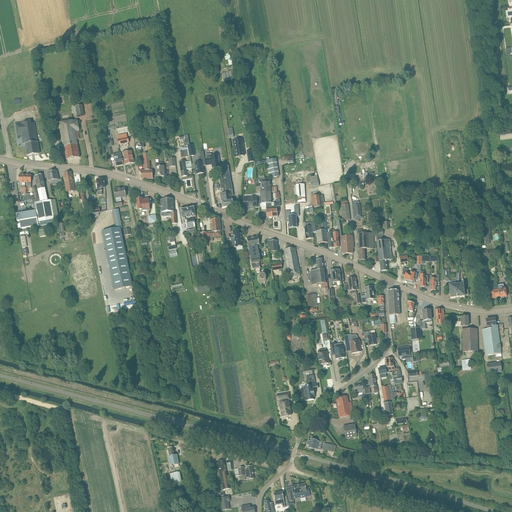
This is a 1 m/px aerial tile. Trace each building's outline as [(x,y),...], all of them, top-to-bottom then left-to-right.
[(83,106),(76,107),(77,116),(85,115),(83,106)] [(160,116),(148,118),(148,123),(166,120),(165,115),(163,115),(163,111),(159,112),(160,116)] [(80,158),(79,153),(76,140),(79,139),(78,131),(79,131),(77,120),(60,123),(66,160),(80,158)] [(30,122),(16,124),(17,136),(22,135),(23,145),(26,144),(27,156),(39,154),(34,123),(31,124),(30,122)] [(232,161),(240,159),(238,143),(233,144),(233,148),(229,148),(230,156),(231,156),(232,161)] [(183,151),(181,151),(182,158),(188,157),(188,156),(189,156),(188,150),(186,150),(185,149),(183,149),(183,151)] [(135,163),(134,158),(134,157),(133,158),(132,152),(129,152),(129,150),(123,151),(124,159),(123,159),(124,165),(135,163)] [(123,165),(123,160),(122,160),(121,152),(113,154),(113,157),(117,156),(118,159),(115,159),(116,166),(123,165)] [(153,179),(153,174),(153,170),(149,170),(148,154),(144,154),(144,170),(141,170),(141,180),(153,179)] [(213,168),(220,167),(218,155),(212,156),(211,154),(206,155),(207,165),(212,165),(213,168)] [(197,174),(204,173),(203,166),(206,166),(205,157),(199,158),(200,162),(195,163),(197,174)] [(269,178),(279,176),(276,159),(266,161),(269,178)] [(187,176),(186,171),(185,161),(179,162),(182,177),(187,176)] [(163,163),(156,163),(156,167),(156,172),(157,177),(164,176),(164,170),(165,170),(165,168),(165,166),(163,167),(163,163)] [(62,184),(61,179),(58,180),(56,171),(47,172),(49,181),(52,181),(52,185),(62,184)] [(75,191),(72,177),(71,172),(63,174),(64,179),(67,192),(75,191)] [(228,196),(231,196),(233,195),(233,196),(232,184),(231,184),(230,172),(223,173),(224,178),(219,178),(221,189),(223,189),(224,193),(226,192),(227,193),(228,194),(228,196)] [(40,202),(48,201),(42,175),(35,177),(36,181),(40,202)] [(318,177),(309,178),(311,187),(319,185),(318,177)] [(98,189),(97,189),(98,196),(102,195),(101,188),(105,188),(104,180),(103,180),(103,179),(100,179),(100,180),(97,181),(98,189)] [(270,187),(261,188),(261,204),(266,204),(271,203),(270,192),(277,192),(277,187),(270,187)] [(115,207),(120,206),(122,206),(122,202),(121,202),(121,198),(126,197),(124,188),(118,189),(118,188),(114,189),(116,199),(116,203),(114,203),(115,207)] [(224,193),(222,193),(223,194),(220,195),(222,209),(233,207),(231,196),(228,196),(228,194),(227,193),(226,192),(224,193)] [(322,196),(319,196),(319,194),(312,195),(314,207),(324,205),(322,196)] [(149,204),(151,204),(151,200),(148,200),(142,200),(142,199),(141,199),(140,198),(138,198),(137,199),(138,200),(137,200),(137,205),(138,210),(142,209),(143,215),(149,214),(149,211),(149,204)] [(256,198),(250,198),(243,198),(243,200),(243,208),(244,208),(244,209),(247,209),(248,208),(257,208),(256,198)] [(160,200),(161,205),(162,217),(171,216),(172,224),(177,224),(176,216),(176,211),(174,212),(173,199),(160,200)] [(36,210),(16,214),(19,230),(39,226),(55,223),(54,219),(53,216),(52,209),(51,200),(48,201),(40,202),(35,203),(36,210)] [(93,214),(96,213),(100,212),(99,208),(95,209),(94,200),(90,200),(93,214)] [(276,202),(271,203),(271,210),(272,210),(272,217),(278,217),(277,209),(277,206),(280,206),(280,200),(276,200),(276,202)] [(290,210),(285,211),(285,221),(288,221),(289,228),(297,227),(296,216),(299,216),(298,205),(294,205),(294,214),(290,215),(290,210)] [(360,205),(352,206),(354,220),(358,219),(357,214),(361,213),(360,205)] [(194,208),(181,210),(182,215),(183,220),(185,219),(185,221),(183,221),(184,224),(186,224),(186,229),(183,229),(183,233),(187,232),(196,231),(193,218),(195,217),(195,213),(194,208)] [(118,209),(117,210),(113,210),(115,225),(116,225),(116,228),(102,231),(103,236),(114,290),(132,287),(126,257),(120,229),(122,229),(118,209)] [(157,223),(156,215),(148,216),(149,223),(157,223)] [(200,232),(201,237),(203,248),(208,247),(207,241),(217,240),(216,237),(220,237),(220,232),(220,224),(219,219),(211,220),(212,232),(206,233),(206,232),(205,233),(205,232),(200,232)] [(328,243),(328,242),(325,222),(322,223),(323,230),(316,231),(318,243),(328,243)] [(306,239),(313,238),(312,233),(316,232),(314,223),(309,223),(309,224),(306,224),(306,228),(304,228),(306,239)] [(484,242),(491,241),(489,226),(482,227),(484,242)] [(231,248),(243,246),(240,230),(233,231),(234,236),(234,238),(230,238),(231,248)] [(357,230),(358,246),(358,249),(359,249),(359,261),(366,261),(365,249),(374,249),(373,233),(362,234),(362,230),(357,230)] [(341,237),(342,250),(342,255),(353,254),(352,249),(353,249),(353,236),(341,237)] [(258,249),(258,246),(260,245),(258,237),(247,239),(252,269),(252,270),(261,268),(260,268),(259,262),(260,262),(258,249)] [(376,242),(380,267),(381,271),(388,270),(386,260),(392,259),(392,254),(389,240),(376,242)] [(268,249),(269,248),(270,252),(278,252),(277,241),(268,241),(268,249)] [(284,249),(285,254),(290,279),(297,278),(297,277),(300,276),(295,248),(284,249)] [(481,248),(471,248),(472,257),(481,256),(481,251),(481,248)] [(494,250),(481,251),(481,256),(481,258),(482,267),(481,267),(482,269),(487,269),(486,258),(495,257),(495,256),(496,255),(496,251),(494,251),(494,250)] [(415,257),(413,264),(421,265),(421,264),(421,262),(421,257),(415,257)] [(326,283),(322,259),(315,260),(317,270),(310,271),(310,276),(312,285),(321,284),(326,283)] [(331,278),(332,283),(332,286),(337,286),(336,283),(341,282),(339,270),(331,271),(332,278),(331,278)] [(450,275),(449,275),(449,270),(443,271),(444,276),(443,276),(444,280),(447,282),(448,282),(449,285),(449,291),(450,298),(450,299),(457,298),(456,284),(455,280),(450,280),(450,275)] [(414,276),(410,275),(408,282),(412,283),(412,282),(414,283),(415,279),(416,280),(417,276),(417,272),(415,271),(414,275),(415,275),(414,276)] [(425,287),(426,282),(428,283),(429,276),(425,276),(425,271),(421,271),(420,279),(420,287),(425,287)] [(262,283),(263,283),(264,283),(264,282),(265,282),(266,282),(266,281),(267,281),(267,280),(267,279),(267,278),(267,277),(267,276),(267,275),(266,275),(266,274),(265,274),(264,274),(264,273),(263,273),(262,273),(261,273),(261,274),(260,274),(259,275),(259,276),(258,276),(258,277),(258,278),(258,279),(258,280),(259,280),(259,281),(260,282),(261,282),(261,283),(262,283)] [(439,275),(436,275),(436,278),(430,278),(430,282),(430,291),(436,291),(436,283),(439,283),(439,275)] [(348,279),(347,279),(348,284),(344,285),(344,286),(345,291),(349,291),(357,290),(355,278),(352,279),(352,278),(348,278),(348,279)] [(208,282),(196,285),(198,292),(209,290),(208,282)] [(463,283),(456,284),(457,298),(465,297),(464,297),(464,296),(468,295),(468,291),(464,291),(463,283)] [(499,298),(506,297),(505,289),(503,289),(503,286),(498,287),(498,290),(499,298)] [(366,300),(369,300),(374,299),(373,287),(364,288),(365,294),(361,294),(362,303),(366,303),(366,300)] [(490,289),(492,299),(499,298),(498,290),(498,287),(490,289)] [(389,315),(394,315),(400,315),(399,297),(400,297),(400,294),(399,294),(398,291),(388,291),(389,315)] [(318,311),(317,306),(316,294),(307,295),(308,307),(309,307),(309,312),(318,311)] [(436,325),(441,325),(444,325),(443,314),(443,309),(435,310),(436,325)] [(420,328),(410,329),(411,334),(411,341),(416,340),(421,340),(420,329),(426,329),(425,323),(430,323),(432,321),(431,320),(430,310),(422,311),(423,321),(419,321),(420,328)] [(461,317),(461,322),(461,326),(462,326),(462,330),(463,352),(477,352),(477,329),(466,329),(466,326),(468,326),(468,317),(461,317)] [(485,356),(490,355),(501,354),(498,327),(496,327),(495,318),(486,320),(487,327),(488,327),(489,329),(482,330),(485,356)] [(363,333),(364,336),(365,341),(368,340),(369,346),(377,345),(375,334),(372,335),(371,332),(370,331),(363,333)] [(351,335),(344,336),(345,344),(346,349),(351,348),(352,354),(361,352),(360,347),(359,340),(352,342),(351,335)] [(344,358),(344,353),(342,345),(341,344),(334,345),(333,344),(330,344),(332,355),(335,355),(336,360),(344,358)] [(409,347),(397,349),(398,357),(405,356),(406,359),(410,359),(410,356),(410,355),(409,347)] [(329,364),(328,359),(327,352),(326,349),(323,349),(319,350),(318,352),(318,353),(319,360),(320,365),(329,364)] [(386,368),(388,367),(389,371),(394,370),(393,358),(385,359),(386,368)] [(470,360),(461,361),(462,370),(471,370),(470,360)] [(441,367),(442,373),(433,374),(434,382),(440,381),(440,379),(441,378),(441,379),(442,379),(442,378),(445,378),(444,371),(452,370),(451,362),(449,363),(449,361),(445,362),(440,363),(441,367)] [(488,374),(493,374),(502,372),(500,363),(486,364),(488,374)] [(369,375),(370,380),(371,387),(373,386),(374,391),(378,391),(378,393),(377,386),(376,386),(374,375),(369,375)] [(306,401),(314,400),(313,395),(314,395),(314,393),(313,389),(312,389),(312,388),(316,387),(315,382),(309,383),(309,386),(308,387),(308,386),(307,386),(307,387),(304,387),(304,392),(303,392),(304,397),(305,397),(306,401)] [(354,386),(355,391),(355,394),(365,393),(365,389),(363,389),(363,385),(354,386)] [(400,393),(397,393),(393,394),(390,394),(389,387),(382,388),(384,401),(389,400),(394,399),(398,398),(401,398),(400,394),(400,393)] [(280,403),(282,417),(291,415),(290,409),(289,409),(289,408),(290,407),(288,402),(286,402),(286,400),(290,399),(289,393),(279,395),(280,401),(282,401),(282,403),(280,403)] [(340,418),(345,417),(354,416),(351,402),(348,403),(347,396),(336,398),(340,418)] [(391,403),(389,403),(384,404),(387,416),(393,415),(391,403)] [(423,410),(418,411),(419,416),(419,417),(424,416),(425,419),(427,418),(425,410),(423,410)] [(356,438),(354,425),(342,427),(345,440),(356,438)] [(316,441),(317,441),(311,440),(310,442),(308,441),(307,445),(309,445),(309,448),(314,449),(317,450),(319,442),(316,441)] [(180,464),(179,459),(178,455),(174,455),(173,448),(168,449),(171,466),(180,464)] [(217,461),(218,466),(223,490),(230,488),(224,459),(217,461)] [(246,475),(244,476),(245,480),(249,479),(254,479),(252,466),(247,467),(247,468),(245,469),(246,475)] [(235,477),(244,476),(243,468),(238,468),(238,469),(234,469),(235,477)] [(179,472),(175,473),(170,474),(172,484),(182,482),(179,472)] [(305,484),(293,486),(295,498),(300,497),(300,496),(304,495),(305,497),(309,496),(309,494),(309,490),(306,491),(305,484)] [(278,493),(273,494),(276,506),(282,504),(282,508),(285,507),(282,492),(281,491),(278,492),(278,493)] [(229,497),(220,498),(222,511),(229,509),(228,502),(230,501),(229,497)] [(274,511),(273,506),(273,503),(270,504),(269,500),(264,502),(266,511),(271,511),(274,511)]
